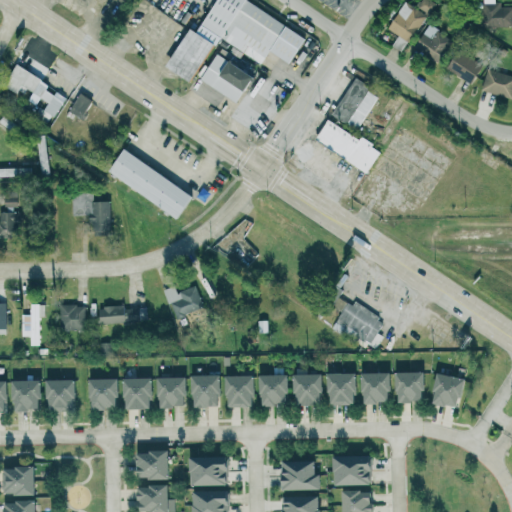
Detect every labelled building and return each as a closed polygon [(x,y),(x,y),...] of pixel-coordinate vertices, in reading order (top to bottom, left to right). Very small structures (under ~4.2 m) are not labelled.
[(302,38),(243,0),(210,0),(195,24),(258,63),(266,50),(286,63),(302,38)] [(383,25),(403,40),(422,15),(402,0),(383,25)] [(510,26),(510,5),(490,4),(490,0),(479,0),(479,25),(510,26)] [(433,59),(447,36),(425,23),(411,45),(433,59)] [(159,64),(183,80),(207,42),(183,27),(159,64)] [(469,81),(478,61),(450,49),(442,69),(469,81)] [(233,99),(246,72),(209,54),(196,81),(233,99)] [(0,84),(0,86),(35,104),(38,98),(44,101),(36,116),(48,122),(62,96),(50,90),(52,86),(11,64),(0,84)] [(478,89),(510,98),(511,88),(511,75),(484,68),(478,89)] [(330,114),(357,127),(374,92),(347,78),(330,114)] [(67,111),(80,117),(89,98),(76,92),(67,111)] [(309,139),(363,171),(376,151),(322,118),(309,139)] [(35,134),(36,166),(46,166),(45,134),(35,134)] [(117,147),(102,170),(175,220),(190,197),(117,147)] [(0,166),(0,175),(14,175),(14,166),(0,166)] [(106,230),(105,200),(89,200),(89,188),(68,189),(69,215),(84,215),(85,230),(106,230)] [(0,200),(0,206),(10,205),(10,196),(0,195),(0,200)] [(0,230),(10,231),(11,211),(0,210),(0,230)] [(335,296),(340,289),(329,283),(320,297),(332,305),(337,298),(335,296)] [(161,289),(171,317),(202,307),(194,284),(174,291),(172,284),(161,289)] [(333,323),(375,347),(382,336),(377,333),(384,320),(346,299),(333,323)] [(19,314),(19,335),(27,335),(27,345),(41,344),(41,303),(27,303),(27,314),(19,314)] [(57,305),(58,329),(82,328),(81,304),(57,305)] [(94,305),(94,322),(119,322),(119,305),(94,305)] [(120,320),(144,321),(144,307),(120,307),(120,320)] [(417,400),(416,370),(390,371),(390,401),(417,400)] [(382,372),(356,371),(355,401),(382,402),(382,372)] [(348,403),(347,372),(321,372),(322,404),(348,403)] [(282,373),(253,374),(254,404),(282,404),(282,373)] [(314,373),(287,373),(288,404),(315,404),(314,373)] [(453,406),(456,376),(429,373),(426,403),(453,406)] [(185,374),(186,406),(215,405),(214,374),(185,374)] [(219,375),(220,405),(246,405),(245,374),(219,375)] [(143,376),(117,377),(118,408),(144,407),(143,376)] [(151,376),(152,406),(179,405),(178,376),(151,376)] [(84,378),(84,407),(110,407),(110,377),(84,378)] [(7,378),(6,408),(32,409),(33,379),(7,378)] [(40,378),(40,409),(66,409),(66,397),(74,397),(75,379),(40,378)] [(161,451),(128,450),(128,477),(161,478),(161,451)] [(364,484),(364,455),(327,454),(327,483),(364,484)] [(183,456),(183,484),(223,484),(223,455),(183,456)] [(313,473),(308,473),(308,459),(273,460),(274,489),(313,488),(313,473)] [(0,493),(27,493),(27,466),(0,466),(0,493)] [(162,484),(129,485),(130,511),(149,511),(171,511),(170,499),(163,499),(162,484)] [(186,511),(224,511),(224,489),(186,490),(186,511)] [(335,511),(364,511),(364,489),(335,490),(335,511)] [(313,511),(314,495),(275,495),(274,511),(313,511)] [(0,500),(0,511),(27,511),(28,500),(0,500)]
